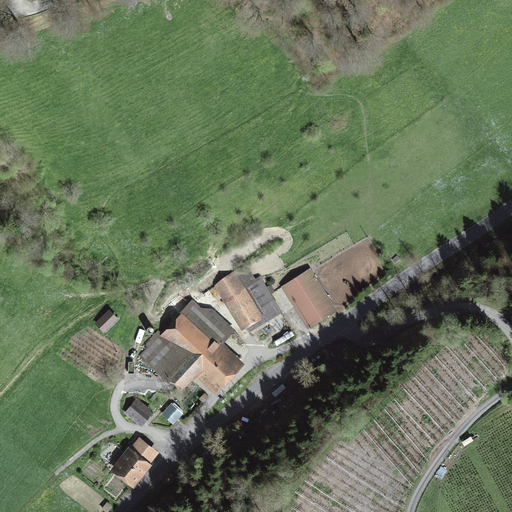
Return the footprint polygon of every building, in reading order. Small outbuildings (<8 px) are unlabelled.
[(279,343),(292,335),(257,279),(252,282),(242,266),(216,283),(242,325),(246,323),(249,328),(264,319),(279,343)] [(282,287),(307,325),(331,309),(307,271),(282,287)] [(235,364),(223,353),(228,347),(221,341),(232,329),(211,310),(206,316),(193,303),(179,311),(159,332),(156,330),(144,343),(147,346),(138,355),(163,378),(167,374),(178,384),(194,367),(215,386),(235,364)] [(95,322),(104,332),(119,318),(110,308),(95,322)] [(237,332),(226,340),(233,348),(243,340),(237,332)] [(162,412),(173,423),(184,412),(173,401),(162,412)] [(128,412),(141,422),(147,413),(135,404),(128,412)] [(128,452),(145,465),(154,454),(138,440),(128,452)] [(145,465),(128,452),(115,469),(131,482),(145,465)]
